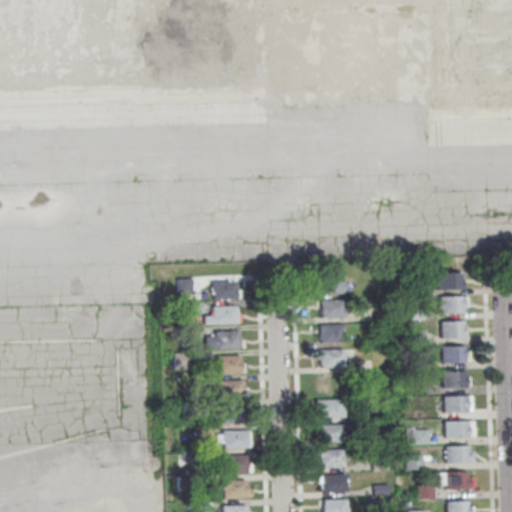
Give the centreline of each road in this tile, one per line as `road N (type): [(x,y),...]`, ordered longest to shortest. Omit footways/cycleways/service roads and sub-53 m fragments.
road 1 (residential): [(507,511),(500,271)]
road 2 (residential): [(281,511),(273,277)]
